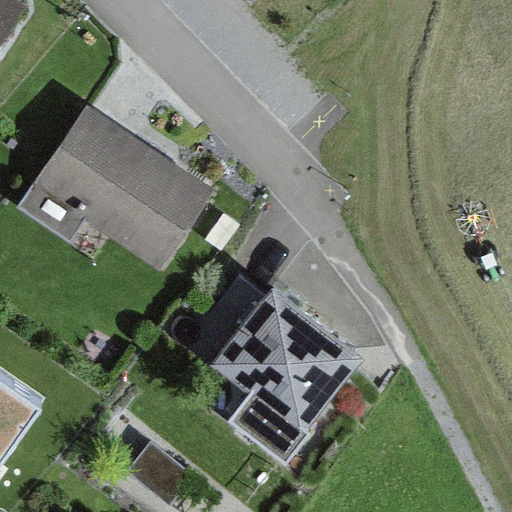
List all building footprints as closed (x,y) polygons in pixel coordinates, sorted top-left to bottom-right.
[(0,0),(0,44),(30,0),(0,0)] [(91,108),(24,207),(74,241),(89,220),(160,268),(213,191),(116,125),(91,108)] [(217,355),(270,285),(249,270),(196,339),(217,355)] [(276,293),(212,369),(248,399),(229,422),(286,470),(313,438),(303,429),(359,362),(276,293)] [(0,464),(46,397),(0,369),(0,464)] [(153,435),(127,466),(173,503),(198,471),(153,435)]
